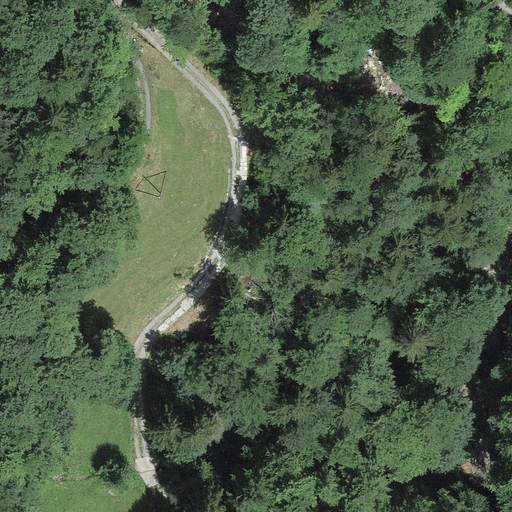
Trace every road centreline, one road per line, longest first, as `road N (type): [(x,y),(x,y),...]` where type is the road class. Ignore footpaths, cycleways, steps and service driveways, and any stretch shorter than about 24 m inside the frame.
road 1 (track): [(151,25),(230,117),(239,163),(233,217),(214,266),(150,330),(140,354),(142,455),(166,511)]
road 2 (track): [(0,405),(51,301),(94,248),(139,157),(151,25),(131,0)]
